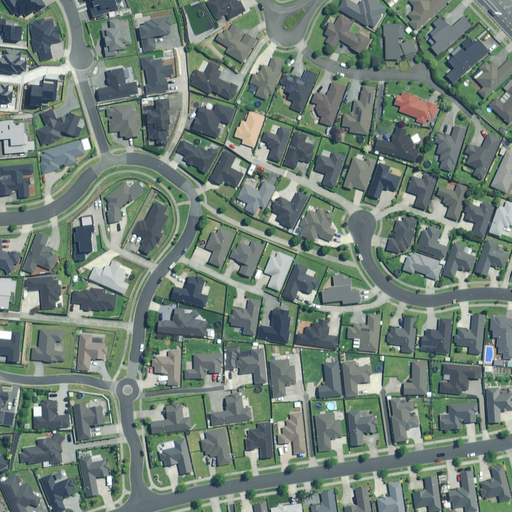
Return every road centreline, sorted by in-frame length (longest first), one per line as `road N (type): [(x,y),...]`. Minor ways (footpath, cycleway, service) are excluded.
road 1 (tertiary): [(138,507),(511,441)]
road 2 (residential): [(128,380),(147,293),(191,228),(194,201),(148,159),(107,160)]
road 3 (residential): [(295,37),(329,65),(421,73),(472,116)]
road 4 (residential): [(511,296),(403,296),(375,276),(359,222)]
road 5 (residential): [(107,160),(62,204),(0,220)]
road 6 (residential): [(359,222),(343,201),(253,159)]
